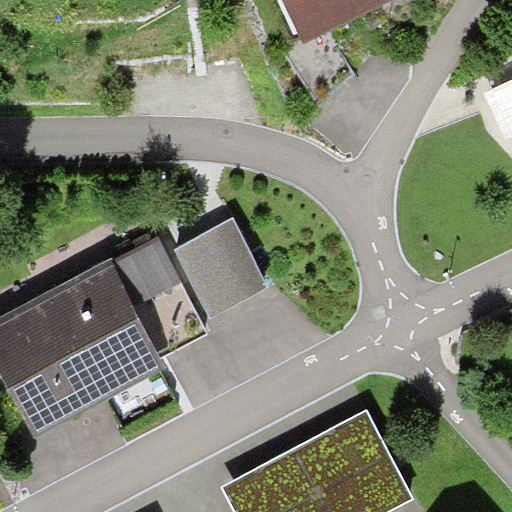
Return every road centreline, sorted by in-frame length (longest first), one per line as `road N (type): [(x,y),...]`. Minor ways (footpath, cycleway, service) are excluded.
road 1 (residential): [(62,511),(401,332)]
road 2 (residential): [(357,211),(272,155),(0,151)]
road 3 (residential): [(477,0),(374,155),(357,211)]
road 4 (residential): [(401,332),(428,378),(511,472)]
road 5 (residential): [(357,211),(401,332)]
road 6 (residential): [(401,332),(511,277)]
